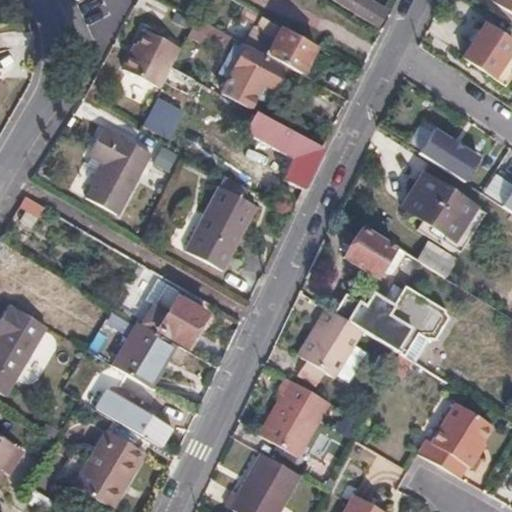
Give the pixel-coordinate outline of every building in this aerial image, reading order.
[(328,0),(359,20),(371,0),(370,0),(328,0)] [(387,10),(371,0),(359,20),(375,30),(387,10)] [(511,0),(493,0),(490,5),(511,19),(511,0)] [(307,60),(314,50),(258,20),(254,28),(275,40),(264,60),(305,83),(315,65),(307,60)] [(223,51),(229,40),(206,28),(200,39),(223,51)] [(463,59),(493,80),(511,53),(511,47),(484,28),(463,59)] [(162,82),(170,68),(179,51),(145,32),(136,48),(132,55),(129,53),(120,70),(158,91),(162,82)] [(261,89),(268,93),(279,71),(243,51),(224,85),(254,101),(261,89)] [(511,53),(493,80),(505,88),(511,77),(511,53)] [(170,68),(162,82),(185,94),(192,80),(170,68)] [(261,89),(254,101),(261,105),(268,93),(261,89)] [(278,181),(301,192),(321,151),(254,114),(242,136),(288,162),(278,181)] [(426,122),(407,141),(416,151),(436,131),(426,122)] [(90,211),(113,223),(148,154),(101,129),(87,156),(105,165),(88,198),(95,202),(90,211)] [(418,158),(463,187),(478,164),(434,135),(418,158)] [(222,177),(216,187),(240,200),(246,189),(222,177)] [(403,211),(422,224),(453,243),(473,210),(422,179),(403,211)] [(216,187),(181,251),(220,272),(254,208),(240,200),(216,187)] [(511,218),(511,192),(500,211),(511,218)] [(36,219),(42,209),(25,199),(18,209),(36,219)] [(453,243),(422,224),(417,232),(441,248),(443,244),(459,255),(483,216),(473,210),(453,243)] [(377,282),(384,272),(382,272),(393,254),(361,234),(344,261),(377,282)] [(425,248),(451,264),(452,263),(426,246),(425,248)] [(447,272),(451,264),(425,248),(420,255),(447,272)] [(382,272),(384,272),(391,277),(404,255),(397,251),(394,256),(393,254),(382,272)] [(442,279),(447,272),(420,255),(416,262),(420,265),(442,279)] [(168,309),(174,300),(177,295),(165,287),(157,302),(168,309)] [(344,297),(333,316),(358,333),(378,345),(397,356),(411,365),(413,366),(427,342),(434,343),(448,321),(444,315),(404,290),(392,309),(380,301),(365,292),(357,305),(344,297)] [(168,309),(157,302),(142,325),(184,350),(203,318),(174,300),(168,309)] [(41,327),(5,305),(0,313),(0,394),(1,395),(41,327)] [(349,348),(358,333),(333,316),(329,314),(321,329),(299,363),(328,380),(330,377),(344,386),(362,356),(349,348)] [(118,371),(148,389),(173,347),(135,325),(111,367),(118,371)] [(295,360),(299,363),(321,329),(316,327),(295,360)] [(401,382),(411,365),(397,356),(393,365),(387,375),(401,382)] [(328,406),(285,381),(273,401),(278,404),(258,439),(297,462),(328,406)] [(100,413),(159,449),(170,431),(111,395),(100,413)] [(471,471),(478,458),(475,455),(480,445),(490,428),(452,407),(431,444),(426,442),(417,457),(459,482),(466,469),(471,471)] [(120,481),(125,484),(142,457),(104,434),(71,489),(104,508),(120,481)] [(0,478),(3,473),(18,449),(0,437),(0,478)] [(475,455),(478,458),(484,448),(480,445),(475,455)] [(18,449),(3,473),(9,475),(23,452),(18,449)] [(279,511),(299,478),(261,456),(236,497),(233,494),(224,507),(232,511),(279,511)] [(385,511),(353,494),(343,511),(385,511)]
